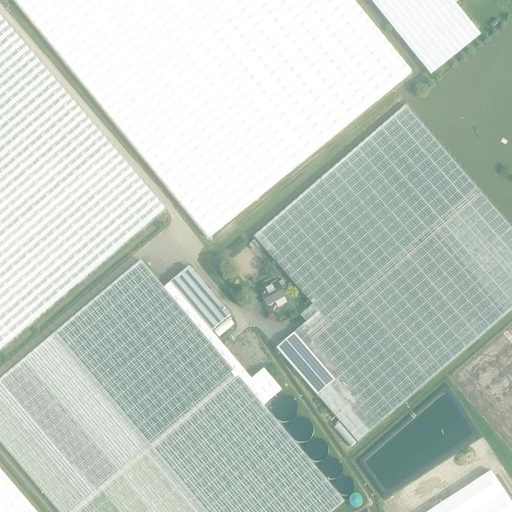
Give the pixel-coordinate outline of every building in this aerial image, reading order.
[(12,0),(10,2),(79,86),(127,145),(130,143),(207,239),(303,160),(364,110),(388,90),(412,71),(403,61),(353,0),(12,0)] [(369,0),(390,26),(409,49),(422,65),(430,76),(455,56),(476,39),(480,35),(455,5),(460,0),(369,0)] [(0,18),(0,511),(35,511),(0,470),(0,348),(164,210),(0,18)] [(249,246),(255,252),(260,247),(255,241),(249,246)] [(238,365),(211,331),(169,281),(162,287),(140,261),(0,378),(0,444),(57,511),(329,511),(342,501),(262,407),(280,391),(263,370),(250,380),(242,369),(238,365)] [(187,266),(169,281),(211,331),(229,315),(187,266)] [(268,306),(276,302),(277,303),(280,305),(285,303),(285,299),(284,298),(285,297),(289,295),(282,281),(279,283),(278,280),(261,289),(264,295),(262,296),(268,306)] [(319,313),(313,306),(301,316),(307,323),(319,313)] [(511,511),(511,502),(492,471),(429,511),(511,511)]
